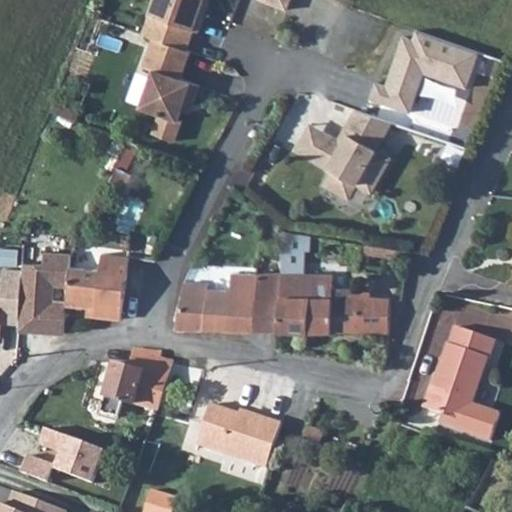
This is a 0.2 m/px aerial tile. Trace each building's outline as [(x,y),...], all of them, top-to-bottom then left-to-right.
[(148,32),(182,44),(189,24),(194,26),(200,8),(195,6),(197,0),(147,0),(138,29),(148,32)] [(377,81),(371,98),(412,113),(425,76),(467,91),(480,51),(416,29),(412,40),(403,37),(387,85),(377,81)] [(182,44),(148,32),(139,60),(149,64),(137,100),(156,107),(149,126),(172,134),(179,114),(175,112),(178,104),(182,93),(190,96),(196,79),(177,72),(186,45),(182,44)] [(186,106),(190,96),(182,93),(178,104),(186,106)] [(338,138),(333,140),(332,137),(334,133),(320,126),(306,151),(330,164),(322,178),(346,191),(354,176),(369,184),(387,150),(373,142),(388,114),(352,102),(340,125),(344,128),(338,138)] [(293,144),(306,151),(320,126),(307,119),(293,144)] [(64,329),(65,302),(65,296),(50,296),(51,281),(66,281),(66,265),(66,249),(43,248),(43,260),(22,259),(22,267),(20,321),(19,327),(37,328),(37,323),(45,323),(45,329),(64,329)] [(66,281),(65,302),(86,302),(87,313),(121,316),(123,253),(95,252),(95,266),(66,265),(66,281)] [(0,335),(1,336),(1,320),(20,321),(22,267),(2,267),(2,283),(0,282),(0,335)] [(278,293),(277,329),(279,329),(306,330),(309,272),(279,270),(278,293)] [(230,271),(229,286),(229,295),(256,295),(257,292),(257,272),(230,271)] [(309,272),(306,330),(356,329),(357,293),(332,292),(331,284),(331,272),(309,272)] [(176,291),(176,327),(202,328),(204,286),(204,281),(177,280),(176,291)] [(368,284),(331,284),(332,292),(357,293),(369,293),(368,284)] [(204,286),(202,328),(228,329),(229,295),(229,286),(204,286)] [(256,295),(255,329),(277,329),(278,293),(257,292),(256,295)] [(357,293),(356,329),(388,329),(388,325),(393,295),(369,293),(357,293)] [(229,295),(228,329),(255,329),(256,295),(229,295)] [(428,409),(465,422),(487,357),(489,358),(496,340),(456,326),(450,344),(448,343),(434,382),(437,383),(428,409)] [(134,348),(130,364),(116,361),(101,410),(118,416),(123,400),(158,408),(168,374),(157,371),(162,351),(134,348)] [(216,451),(232,411),(211,403),(197,444),(216,451)] [(216,451),(267,467),(281,422),(247,411),(245,415),(232,411),(216,451)] [(37,446),(27,472),(53,482),(63,456),(37,446)] [(149,488),(142,511),(170,511),(176,496),(149,488)] [(0,508),(0,511),(59,511),(9,493),(3,509),(0,508)]
